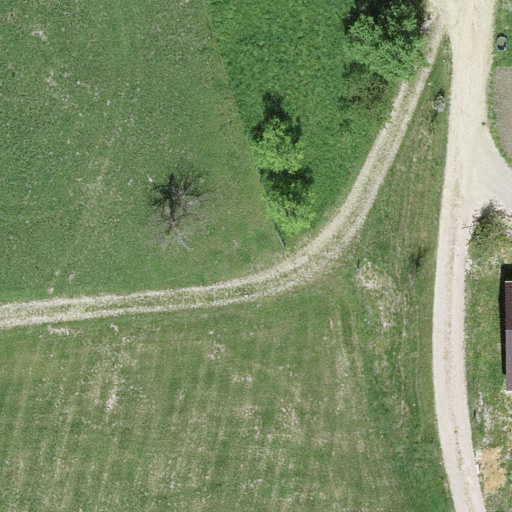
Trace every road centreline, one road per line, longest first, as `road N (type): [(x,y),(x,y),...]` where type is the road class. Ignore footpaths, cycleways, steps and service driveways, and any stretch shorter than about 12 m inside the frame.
road 1 (track): [(0,313),(203,295),(272,280),(313,258),(377,161),(446,0)]
road 2 (track): [(476,511),(451,379),(456,236),(478,158)]
